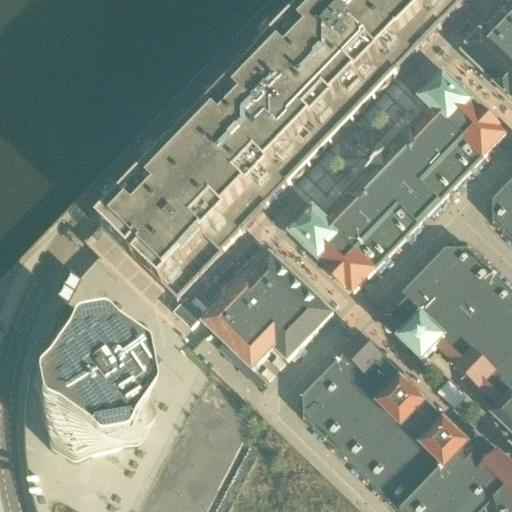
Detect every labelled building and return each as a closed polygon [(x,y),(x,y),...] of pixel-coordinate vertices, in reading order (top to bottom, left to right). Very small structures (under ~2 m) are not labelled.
[(103,228),(85,246),(163,321),(178,306),(180,304),(181,302),(226,256),(226,255),(243,237),(244,238),(247,234),(246,233),(265,214),(266,215),(269,211),(286,192),(287,193),(290,189),(290,190),(293,187),(290,185),(289,186),(278,175),(279,174),(277,173),(294,155),(296,156),(298,154),(297,153),(316,133),(318,134),(320,132),(319,131),(320,130),(322,132),(323,133),(325,133),(327,133),(329,132),(339,121),(341,119),(341,117),(341,115),(339,113),(338,112),(339,111),(339,112),(341,109),(340,108),(359,88),(361,89),(363,87),(362,85),(381,65),(382,67),(383,66),(395,77),(394,78),(396,80),(398,78),(398,77),(402,74),(401,73),(416,56),(417,57),(421,54),(420,53),(438,33),(439,34),(443,31),(442,30),(458,14),(472,0),(323,0),(322,2),(321,1),(312,11),(300,23),(282,42),(270,54),(262,63),(263,64),(254,73),(250,76),(249,77),(243,84),(242,85),(233,94),(232,95),(229,99),(228,100),(225,102),(221,107),(220,108),(213,115),(212,116),(197,132),(184,145),(177,152),(176,152),(166,162),(154,175),(125,205),(124,206),(111,218),(103,227),(103,228)] [(487,30),(463,55),(492,83),(491,83),(511,102),(511,4),(507,10),(508,12),(488,32),(487,30)] [(290,185),(293,187),(396,80),(394,78),(395,77),(383,66),(382,67),(381,65),(362,85),(363,87),(361,89),(359,88),(340,108),(341,109),(339,112),(339,111),(338,112),(339,113),(341,115),(341,117),(341,119),(339,121),(329,132),(327,133),(325,133),(323,133),(322,132),(320,130),(319,131),(320,132),(318,134),(316,133),(297,153),(298,154),(296,156),(294,155),(277,173),(279,174),(278,175),(289,186),(290,185)] [(314,212),(291,237),(326,271),(325,272),(345,292),(347,291),(354,297),(358,292),(363,288),(370,281),(377,273),(385,265),(391,258),(396,253),(405,244),(412,237),(417,232),(441,207),(449,199),(455,192),(463,184),(470,177),(477,170),(484,163),(492,154),(498,147),(503,143),(508,138),(501,131),(502,130),(481,110),(481,111),(480,111),(445,77),(436,86),(429,93),(421,101),(421,102),(431,112),(425,119),(418,125),(412,132),(411,131),(407,135),(401,142),(398,145),(391,151),(389,154),(389,153),(386,156),(377,165),(376,166),(367,176),(365,178),(365,179),(363,181),(356,188),(354,191),(347,198),(344,201),(345,202),(338,208),(332,215),(325,222),(315,212),(314,212)] [(511,182),(492,204),(492,226),(501,235),(511,245),(511,182)] [(511,293),(468,252),(445,252),(407,292),(383,317),(378,322),(401,344),(423,365),(437,350),(459,371),(480,391),(501,411),(493,419),(511,436),(511,293)] [(205,325),(204,326),(254,374),(275,352),(289,365),(299,354),(305,347),(330,322),(334,317),(271,257),(267,261),(254,274),(250,279),(241,288),(234,295),(219,310),(213,317),(205,325)] [(25,429),(25,433),(25,438),(25,443),(25,448),(25,453),(26,458),(26,463),(27,468),(27,473),(28,477),(29,481),(30,486),(31,491),(32,495),(33,500),(34,505),(35,510),(35,511),(212,511),(236,466),(245,450),(258,424),(230,398),(157,328),(98,271),(94,268),(85,278),(80,283),(80,282),(70,273),(67,277),(65,281),(63,285),(60,289),(58,294),(55,299),(53,303),(51,307),(51,308),(49,312),(47,316),(46,320),(44,325),(42,329),(41,334),(39,338),(38,343),(36,347),(35,353),(34,357),(32,362),(31,367),(30,372),(30,375),(29,380),(28,385),(27,389),(27,394),(26,399),(26,404),(25,409),(25,414),(25,419),(25,425),(25,429)] [(180,309),(175,314),(191,330),(201,320),(202,319),(186,303),(180,309)] [(511,511),(511,473),(499,461),(475,438),(466,447),(444,425),(425,407),(403,386),(405,384),(378,358),(360,340),(354,347),(331,370),(302,400),(303,423),(336,455),(358,476),(379,496),(395,511),(511,511)] [(458,374),(438,392),(455,410),(475,392),(458,374)]
